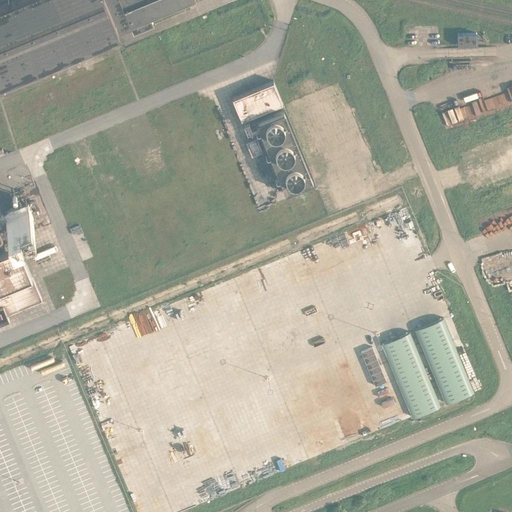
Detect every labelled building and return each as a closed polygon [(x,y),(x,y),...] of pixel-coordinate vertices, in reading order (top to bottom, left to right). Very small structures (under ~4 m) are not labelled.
[(0,0),(0,84),(4,83),(1,76),(45,58),(48,67),(77,55),(73,46),(117,28),(117,27),(129,22),(133,33),(152,25),(148,15),(159,11),(185,0),(0,0)] [(475,32),(457,33),(457,45),(475,44),(475,32)] [(251,115),(281,102),(272,80),(231,97),(240,119),(251,115)] [(251,115),(283,193),(313,180),(281,102),(251,115)] [(255,138),(245,142),(251,155),(261,151),(255,138)] [(32,215),(27,202),(4,212),(9,224),(32,215)] [(0,305),(2,305),(6,314),(42,299),(14,231),(0,237),(0,305)] [(16,371),(0,376),(0,396),(27,397),(27,391),(31,390),(30,385),(21,385),(21,371),(16,371)]
